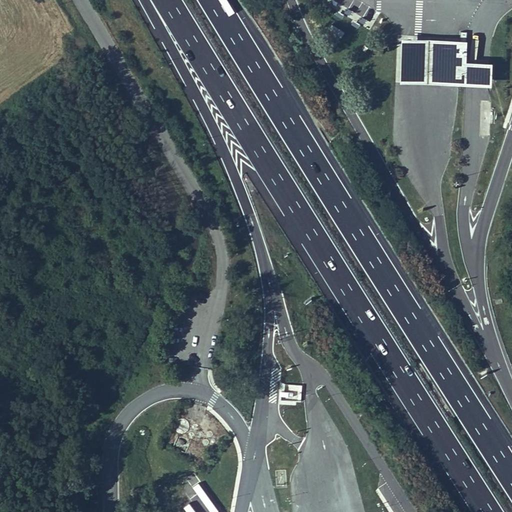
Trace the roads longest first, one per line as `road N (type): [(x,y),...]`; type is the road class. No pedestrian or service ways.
road 1 (motorway): [(167,0),(488,511)]
road 2 (motorway): [(511,477),(215,0)]
road 3 (motorway): [(144,0),(229,161),(275,304)]
